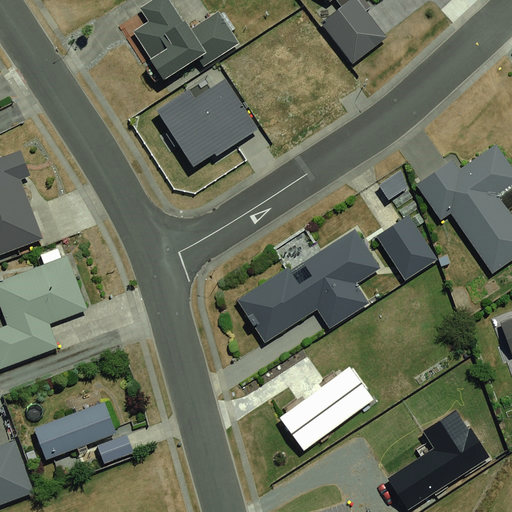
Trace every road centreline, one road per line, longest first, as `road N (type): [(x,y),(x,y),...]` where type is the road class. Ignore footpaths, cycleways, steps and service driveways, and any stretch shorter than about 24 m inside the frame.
road 1 (residential): [(159,259),(386,121),(511,6)]
road 2 (residential): [(0,6),(159,259)]
road 3 (residential): [(159,259),(224,511)]
